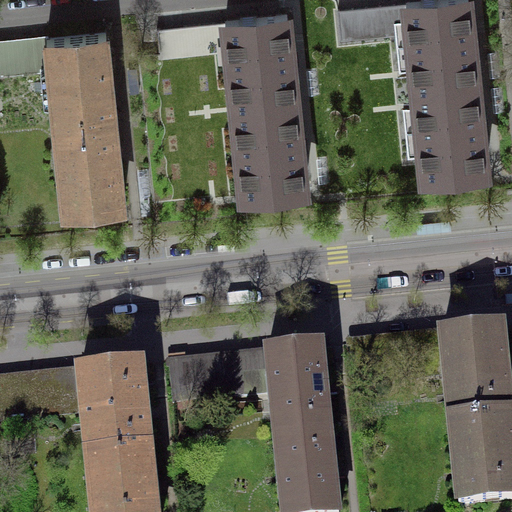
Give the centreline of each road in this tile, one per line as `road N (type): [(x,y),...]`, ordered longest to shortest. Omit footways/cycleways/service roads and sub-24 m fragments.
road 1 (primary): [(0,306),(258,281)]
road 2 (primary): [(511,236),(338,254),(258,281)]
road 3 (primary): [(258,281),(341,291),(511,274)]
road 4 (residential): [(0,14),(144,0)]
